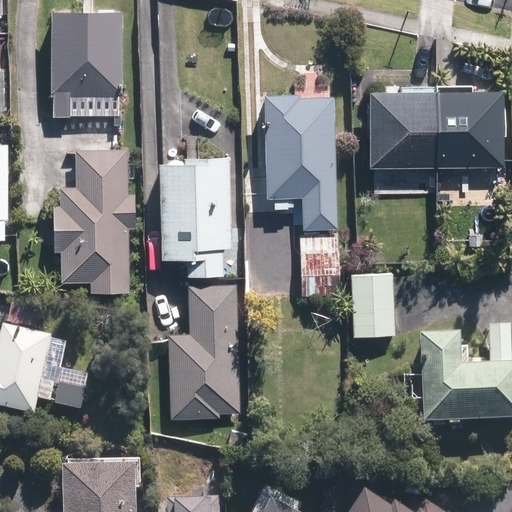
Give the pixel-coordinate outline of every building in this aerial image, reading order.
[(117,12),(43,13),(43,93),(48,93),(48,118),(69,118),(69,102),(118,102),(117,12)] [(438,57),(438,87),(458,86),(458,56),(438,57)] [(497,93),(361,95),(362,170),(432,169),(432,184),(461,184),(461,213),(491,213),(491,168),(498,168),(497,93)] [(293,96),(256,97),(259,200),(297,199),(298,231),(333,230),(328,99),(293,100),(293,96)] [(123,151),(70,152),(71,189),(55,189),(55,207),(50,207),(48,231),(51,254),(56,254),(57,283),(86,282),(86,294),(126,293),(125,228),(132,228),(131,195),(124,196),(123,151)] [(159,165),(151,165),(156,262),(180,261),(181,278),(218,277),(217,250),(227,249),(222,159),(167,161),(159,165)] [(338,234),(297,233),(296,296),(337,297),(338,234)] [(388,275),(347,276),(349,338),(391,336),(388,275)] [(232,286),(184,288),(185,335),(164,336),(167,421),(216,419),(216,414),(237,414),(232,286)] [(452,336),(411,338),(415,428),(511,422),(511,366),(508,366),(506,328),(484,329),(486,367),(453,369),(452,336)] [(63,342),(0,329),(0,413),(30,419),(33,401),(46,404),(50,405),(50,407),(77,413),(85,374),(57,368),(63,342)] [(60,471),(52,472),(53,511),(127,511),(126,492),(135,491),(134,461),(60,465),(60,471)] [(381,511),(378,511),(354,496),(343,511),(435,511),(419,502),(416,507),(408,502),(401,511),(400,511),(394,508),(391,511),(384,508),(381,511)] [(203,503),(162,505),(161,511),(215,511),(214,499),(203,499),(203,503)]
